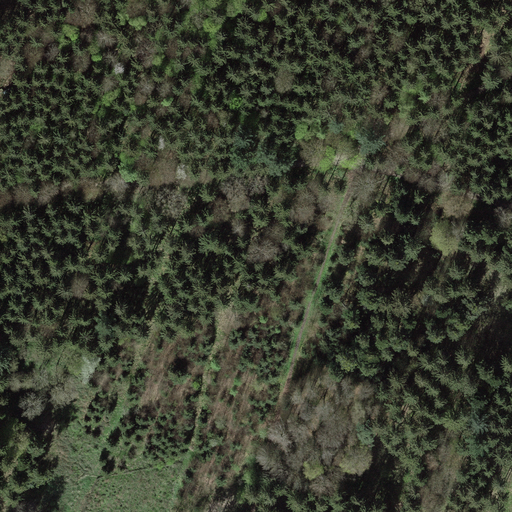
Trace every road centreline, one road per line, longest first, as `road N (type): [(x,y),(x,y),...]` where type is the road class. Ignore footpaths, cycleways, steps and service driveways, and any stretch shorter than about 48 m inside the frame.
road 1 (track): [(511,73),(361,158),(147,178),(0,203)]
road 2 (track): [(361,158),(266,511)]
road 3 (track): [(361,158),(511,206)]
